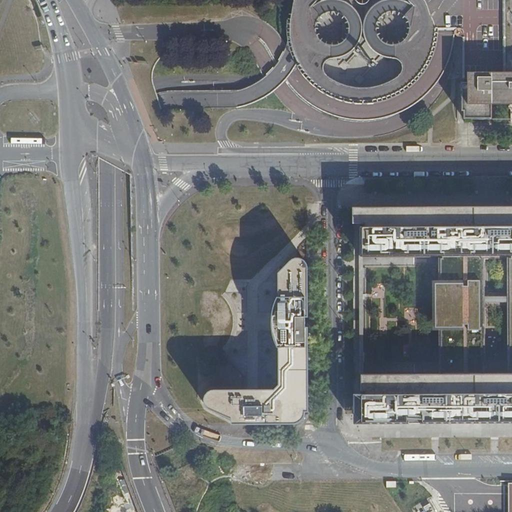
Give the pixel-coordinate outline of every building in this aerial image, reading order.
[(13,0),(21,21),(30,18),(24,0),(13,0)] [(511,0),(289,0),(289,5),(288,11),(287,18),(287,25),(288,32),(288,41),(290,49),(293,57),(297,65),(301,73),(306,79),(312,85),(318,90),(325,94),(332,98),(340,101),(349,103),(358,104),(367,104),(377,103),(385,100),(394,97),(402,92),(410,86),(417,79),(424,72),(429,63),(432,57),(435,50),(436,43),(437,35),(437,28),(443,28),(453,28),(457,28),(460,28),(461,29),(463,31),(463,33),(463,78),(508,78),(511,77),(511,0)] [(20,51),(21,70),(33,70),(32,51),(20,51)] [(463,78),(459,78),(459,120),(511,119),(511,77),(508,78),(463,78)] [(511,206),(489,207),(355,207),(349,207),(349,224),(355,224),(355,228),(355,256),(442,256),(442,281),(438,281),(438,330),(442,330),(443,375),(356,376),(356,391),(356,395),(348,395),(348,425),(357,425),(511,424),(511,206)] [(304,260),(301,257),(292,257),(289,259),(277,271),(277,296),(276,296),(273,299),(272,302),(271,306),(270,309),(270,314),(270,322),(270,329),(270,334),(271,338),(273,343),(274,348),(275,349),(276,351),(278,351),(277,383),(273,388),(212,390),(210,390),(208,392),(206,394),(205,396),(204,399),(204,402),(205,405),(208,408),(231,418),(243,423),(294,423),(294,422),(296,421),(299,421),(301,419),(302,417),(304,415),(304,413),(305,410),(308,410),(308,376),(307,264),(304,260)] [(433,511),(429,500),(415,505),(417,511),(433,511)]
